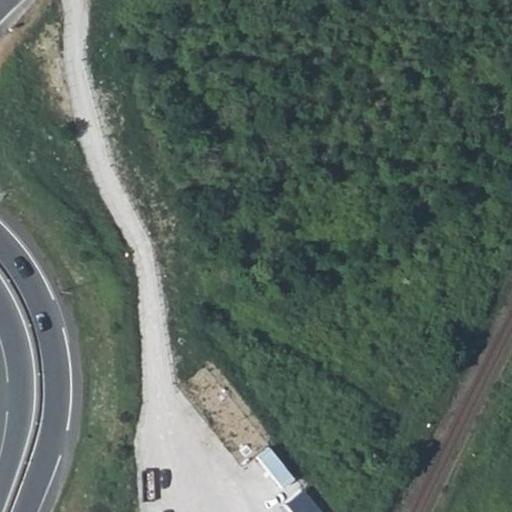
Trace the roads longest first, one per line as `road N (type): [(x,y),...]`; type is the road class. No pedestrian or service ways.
road 1 (trunk): [(27,511),(54,439),(59,370),(46,311),(0,244)]
road 2 (trunk): [(0,315),(18,390),(0,484)]
